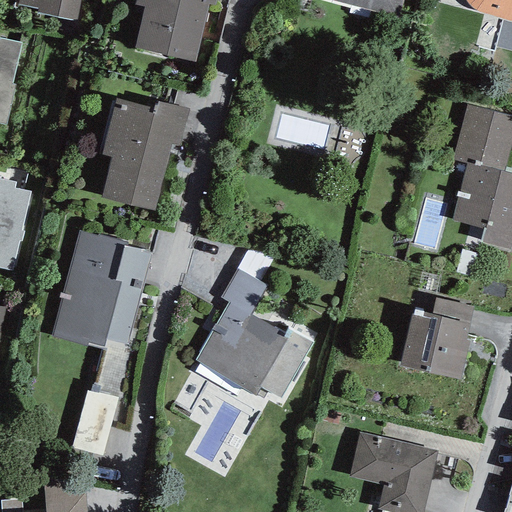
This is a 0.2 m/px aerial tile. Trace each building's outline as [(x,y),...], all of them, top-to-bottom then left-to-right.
[(19,0),(18,5),(38,9),(37,13),(77,21),(81,0),(19,0)] [(145,7),(135,48),(195,63),(208,4),(215,6),(216,0),(136,0),(135,6),(145,7)] [(402,0),(332,0),(398,18),(402,0)] [(511,0),(465,0),(467,2),(469,5),(472,8),(478,12),(483,14),(488,15),(511,21),(511,0)] [(0,123),(5,125),(15,85),(12,84),(21,43),(0,38),(0,123)] [(154,109),(115,99),(101,155),(111,157),(101,198),(154,211),(171,144),(179,145),(189,109),(155,101),(154,109)] [(466,164),(451,220),(484,230),(482,242),(510,250),(511,242),(511,174),(504,172),(511,139),(511,115),(467,105),(452,160),(466,164)] [(0,268),(11,271),(19,241),(22,242),(24,232),(21,231),(30,192),(15,189),(16,183),(0,179),(0,268)] [(80,231),(52,336),(87,347),(88,343),(104,348),(106,340),(127,345),(151,253),(126,247),(127,243),(80,231)] [(237,269),(260,282),(274,258),(250,245),(237,269)] [(229,303),(196,361),(256,397),(260,389),(281,399),(313,343),(288,329),(285,333),(275,327),(274,328),(251,315),(268,286),(260,282),(237,269),(220,297),(229,303)] [(470,324),(474,307),(436,298),(431,315),(470,324)] [(431,315),(412,310),(400,366),(460,380),(469,341),(466,340),(470,324),(431,315)] [(117,398),(87,391),(72,447),(102,456),(117,398)] [(423,511),(437,451),(359,432),(349,477),(383,486),(377,509),(388,511),(423,511)] [(44,476),(46,511),(53,511),(70,511),(86,511),(83,473),(44,476)] [(511,511),(511,485),(503,511),(511,511)] [(70,511),(53,511),(23,511),(22,500),(1,502),(1,511),(70,511)]
